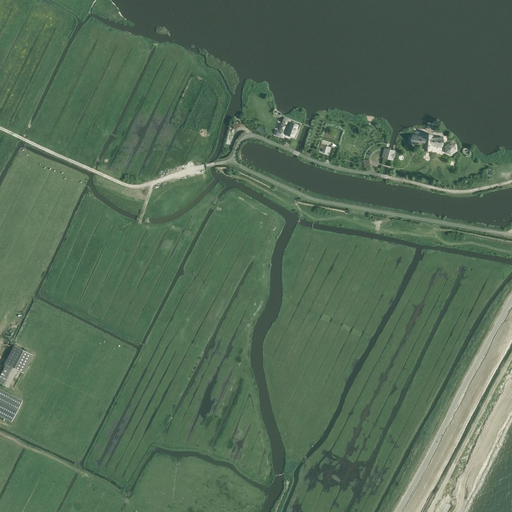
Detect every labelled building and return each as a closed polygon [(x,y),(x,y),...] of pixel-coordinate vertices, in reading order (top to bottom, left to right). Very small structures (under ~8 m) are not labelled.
[(278,130),(276,135),(283,137),(284,134),(294,137),(298,125),(291,123),(290,125),(288,124),(290,120),(284,118),(282,122),(284,123),(283,124),(281,123),(279,129),(281,130),(281,131),(278,130)] [(413,143),(413,144),(425,145),(424,149),(425,149),(431,149),(431,150),(432,145),(442,146),(442,145),(442,138),(443,138),(443,137),(432,137),(432,136),(426,135),(425,135),(425,136),(413,135),(413,136),(415,136),(415,143),(413,143)] [(450,143),(446,147),(446,152),(452,154),(456,151),(455,146),(450,143)] [(331,148),(321,144),(320,148),(324,149),(323,152),(327,153),(328,150),(330,151),(331,148)] [(395,159),(396,154),(396,151),(385,148),(383,158),(394,161),(394,159),(395,159)] [(6,363),(24,372),(33,355),(15,346),(6,363)] [(0,383),(8,387),(17,370),(7,364),(0,377),(0,383)] [(23,401),(0,389),(0,414),(12,421),(23,401)]
